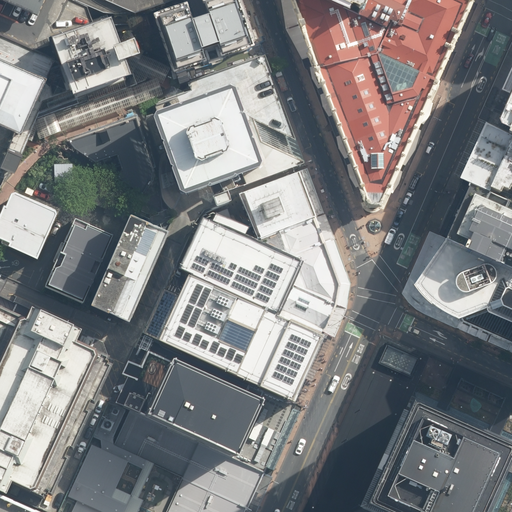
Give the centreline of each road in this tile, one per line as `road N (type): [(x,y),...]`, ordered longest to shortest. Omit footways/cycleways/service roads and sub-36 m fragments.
road 1 (secondary): [(374,304),(507,0)]
road 2 (tertiary): [(374,304),(267,0)]
road 3 (secondary): [(281,511),(374,304)]
road 4 (unclassified): [(511,370),(374,304)]
